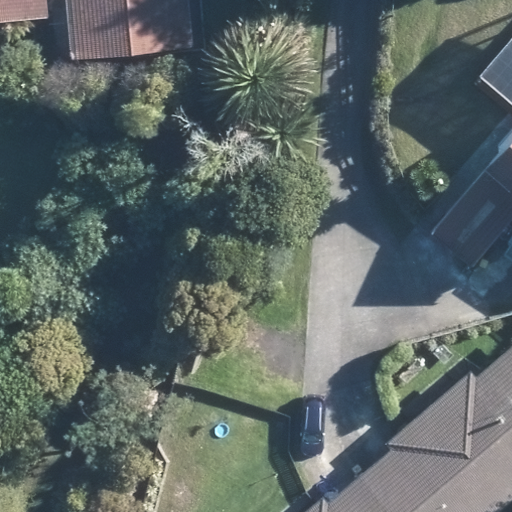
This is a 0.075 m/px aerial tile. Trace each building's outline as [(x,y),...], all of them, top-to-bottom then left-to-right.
[(193,41),(189,0),(0,0),(0,19),(49,16),(47,0),(71,0),(76,51),(193,41)] [(215,61),(215,80),(227,80),(227,61),(215,61)] [(511,136),(434,231),(475,264),(501,233),(511,219),(511,136)] [(364,471),(399,511),(494,511),(511,497),(511,342),(478,372),(472,366),(458,379),(422,410),(400,427),(387,440),(393,446),(364,471)] [(399,511),(364,471),(332,498),(327,492),(319,498),(303,511),(399,511)]
